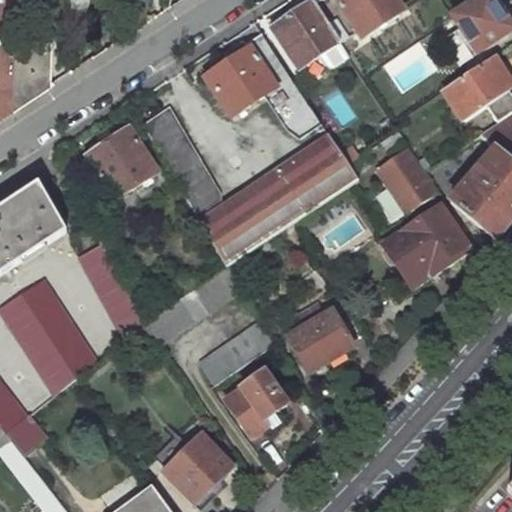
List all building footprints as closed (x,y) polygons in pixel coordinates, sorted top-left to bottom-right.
[(0,0),(0,119),(10,113),(13,43),(14,0),(0,0)] [(397,0),(336,0),(363,39),(405,11),(397,0)] [(511,27),(494,0),(478,0),(453,18),(477,55),(511,31),(511,27)] [(314,2),(273,30),(300,71),(321,57),(328,68),(334,70),(351,58),(341,43),(329,26),(314,2)] [(337,21),(329,26),(341,43),(348,39),(337,21)] [(50,45),(13,43),(10,113),(48,87),(50,45)] [(269,44),(255,53),(277,89),(265,97),(289,131),(301,140),(322,125),(269,44)] [(252,49),(205,80),(232,119),(265,97),(277,89),(255,53),(252,49)] [(495,59),(443,93),(464,123),(487,108),(498,124),(511,114),(511,96),(498,76),(504,73),(495,59)] [(168,109),(144,128),(200,224),(220,211),(219,196),(168,109)] [(511,114),(498,124),(481,136),(496,150),(505,158),(511,152),(511,114)] [(129,131),(87,158),(116,202),(158,174),(129,131)] [(144,131),(136,136),(158,173),(167,168),(144,131)] [(220,211),(200,224),(227,270),(295,225),(360,182),(349,165),(331,138),(220,211)] [(426,171),(411,148),(379,169),(409,214),(440,193),(426,171)] [(496,150),(451,203),(496,242),(511,223),(511,164),(505,158),(496,150)] [(38,186),(0,211),(0,276),(66,234),(38,186)] [(426,218),(385,247),(414,291),(471,252),(442,207),(426,218)] [(103,246),(79,258),(124,342),(133,335),(146,325),(103,246)] [(227,270),(146,325),(152,335),(161,348),(242,292),(227,270)] [(43,281),(0,309),(0,312),(55,397),(78,379),(97,363),(43,281)] [(333,311),(288,339),(309,375),(330,362),(326,355),(350,341),(333,311)] [(261,324),(205,361),(220,383),(274,346),(261,324)] [(146,325),(133,335),(140,345),(152,335),(146,325)] [(272,372),(230,399),(255,438),(274,426),(276,429),(287,422),(280,413),(293,404),(272,372)] [(0,426),(2,429),(7,436),(28,419),(0,381),(0,426)] [(28,419),(7,436),(11,442),(25,459),(46,442),(28,419)] [(194,428),(159,469),(193,498),(228,458),(194,428)] [(2,429),(0,430),(0,450),(11,442),(7,436),(2,429)] [(173,511),(150,484),(116,511),(173,511)]
